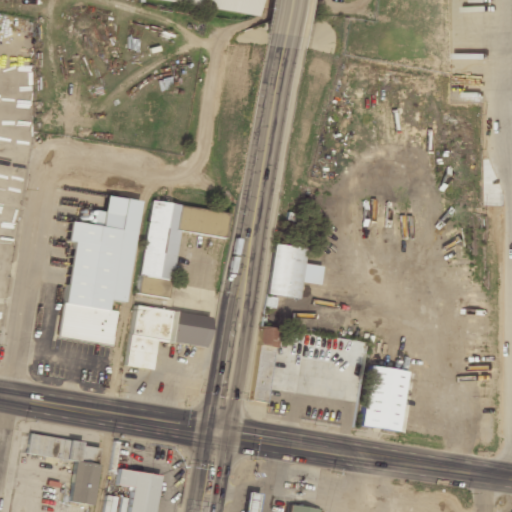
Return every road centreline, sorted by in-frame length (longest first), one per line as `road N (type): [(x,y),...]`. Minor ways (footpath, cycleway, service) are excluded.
road 1 (secondary): [(281,44),(217,432)]
road 2 (tertiary): [(217,432),(511,478)]
road 3 (residential): [(42,178),(0,447)]
road 4 (tertiary): [(0,395),(217,432)]
